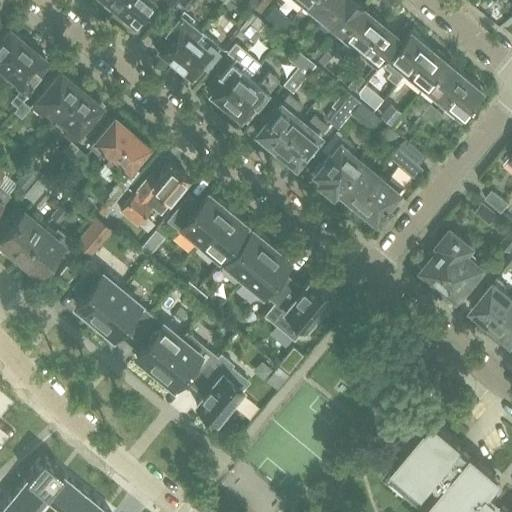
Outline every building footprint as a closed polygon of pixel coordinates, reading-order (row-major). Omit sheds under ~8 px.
[(105,0),(105,4),(110,9),(115,7),(116,8),(122,0),(105,0)] [(122,0),(116,8),(124,15),(123,19),(129,24),(133,22),(135,24),(155,0),(122,0)] [(245,0),(243,3),(252,9),(259,0),(245,0)] [(305,0),(304,2),(322,17),(335,0),(305,0)] [(335,0),(322,17),(340,32),(361,6),(361,5),(355,0),(335,0)] [(361,6),(340,32),(358,47),(380,21),(378,19),(379,17),(371,11),(369,12),(361,6)] [(181,11),(154,44),(162,50),(161,52),(172,60),(173,59),(174,60),(201,27),(181,11)] [(310,20),(301,29),(307,35),(316,25),(310,20)] [(380,21),(358,47),(370,57),(367,61),(373,66),(376,62),(398,36),(390,29),(391,27),(383,21),(381,22),(380,21)] [(233,23),(225,32),(232,38),(240,29),(233,23)] [(250,24),(243,32),(253,40),(260,32),(253,26),(250,24)] [(9,27),(0,38),(0,65),(6,70),(28,43),(30,40),(20,32),(16,33),(9,27)] [(175,60),(173,61),(183,69),(184,67),(196,77),(219,48),(222,44),(212,36),(202,28),(201,27),(174,60),(175,60)] [(387,55),(381,63),(394,73),(385,83),(391,88),(399,77),(406,70),(427,44),(420,38),(420,35),(413,29),(410,30),(409,29),(387,55)] [(328,34),(319,44),(325,49),(333,39),(328,34)] [(333,39),(325,49),(331,54),(340,44),(333,39)] [(28,43),(6,70),(24,85),(46,58),(39,52),(39,48),(30,40),(28,43)] [(221,67),(206,84),(214,91),(211,95),(221,103),(225,99),(227,101),(247,77),(249,74),(259,62),(250,54),(241,47),(234,41),(227,50),(234,56),(223,69),(221,67)] [(427,44),(406,70),(424,85),(444,60),(445,60),(445,59),(444,58),(444,54),(437,48),(434,50),(427,44)] [(295,47),(280,65),(291,73),(305,56),(295,47)] [(291,73),(290,74),(299,82),(315,64),(305,56),(291,73)] [(444,60),(424,85),(442,99),(463,74),(455,68),(456,64),(449,58),(445,60),(445,59),(445,60),(444,60)] [(59,69),(31,104),(41,112),(46,106),(57,115),(80,87),(83,84),(73,76),(69,77),(59,69)] [(228,102),(225,106),(235,115),(239,111),(247,118),(248,119),(258,106),(256,105),(265,94),(279,77),(269,70),(259,82),(249,74),(247,77),(227,101),(228,102)] [(357,72),(347,84),(350,87),(355,87),(364,77),(357,72)] [(463,74),(442,99),(461,115),(475,98),(478,99),(482,94),(481,91),(482,89),(480,88),(481,85),(474,79),(471,80),(463,74)] [(359,95),(375,107),(383,97),(364,82),(359,90),(359,95)] [(57,115),(53,120),(63,129),(62,130),(72,138),(101,104),(91,96),(92,92),(83,84),(80,87),(57,115)] [(19,90),(10,100),(17,106),(18,107),(23,100),(26,96),(19,90)] [(346,97),(328,119),(338,127),(346,116),(350,112),(360,100),(350,92),(346,97)] [(278,106),(257,132),(258,132),(258,133),(258,134),(258,135),(266,141),(267,141),(268,141),(269,141),(276,147),(299,118),(303,114),(297,108),(301,104),(289,95),(288,94),(278,106)] [(17,106),(13,110),(21,116),(29,106),(23,100),(18,107),(17,106)] [(360,100),(350,112),(370,129),(380,117),(372,111),(369,108),(360,100)] [(430,102),(421,113),(427,118),(435,107),(430,102)] [(435,107),(427,118),(433,123),(442,113),(435,107)] [(299,118),(276,147),(282,152),(282,153),(283,154),(291,161),(292,161),(293,161),(295,162),(326,125),(314,114),(310,119),(303,114),(299,118)] [(114,115),(89,145),(98,152),(102,147),(111,154),(131,130),(133,127),(124,120),(121,121),(114,115)] [(111,154),(105,162),(115,170),(117,168),(125,174),(149,144),(143,139),(143,135),(133,127),(131,130),(111,154)] [(337,141),(313,170),(321,177),(318,181),(332,192),(359,159),(347,149),(353,142),(343,134),(337,141)] [(405,138),(398,146),(419,164),(426,155),(405,138)] [(70,140),(62,151),(69,157),(78,146),(70,140)] [(69,157),(62,164),(72,173),(87,154),(78,146),(69,157)] [(398,146),(390,155),(391,156),(401,164),(411,173),(414,175),(422,167),(419,164),(398,146)] [(359,159),(332,192),(336,187),(344,194),(342,196),(350,203),(352,200),(355,202),(377,174),(359,159)] [(150,171),(119,209),(136,223),(137,221),(151,204),(152,203),(160,210),(187,177),(188,176),(170,161),(157,177),(150,171)] [(31,163),(14,183),(24,191),(40,171),(31,163)] [(0,168),(0,204),(3,202),(9,193),(0,186),(0,177),(4,172),(0,168)] [(43,170),(24,193),(25,194),(32,200),(42,189),(51,177),(43,170)] [(377,174),(355,202),(374,219),(375,217),(379,220),(388,209),(385,206),(403,184),(395,177),(390,174),(384,180),(377,174)] [(109,196),(105,201),(110,206),(114,200),(127,185),(119,179),(107,194),(109,196)] [(42,189),(32,200),(39,206),(49,195),(42,189)] [(492,189),(485,198),(501,211),(504,208),(510,202),(508,201),(511,196),(511,191),(506,200),(492,189)] [(188,191),(166,218),(197,243),(199,240),(228,205),(217,196),(215,198),(207,192),(199,201),(188,191)] [(481,201),(474,210),(481,216),(489,207),(481,201)] [(59,204),(50,215),(58,221),(67,210),(59,204)] [(23,210),(0,237),(0,240),(1,241),(0,242),(0,246),(2,249),(4,251),(11,250),(17,255),(42,226),(46,221),(27,205),(23,210)] [(228,205),(199,240),(219,255),(245,223),(237,217),(239,214),(228,205)] [(489,207),(481,216),(483,218),(489,222),(496,213),(489,207)] [(96,215),(75,240),(91,253),(112,228),(96,215)] [(42,226),(17,255),(37,272),(50,257),(54,260),(65,245),(69,241),(68,237),(57,228),(56,230),(46,221),(42,226)] [(511,227),(500,243),(510,250),(511,247),(511,227)] [(251,228),(224,260),(243,276),(272,241),(261,232),(259,235),(251,228)] [(428,251),(421,260),(424,267),(423,267),(424,268),(424,272),(430,277),(434,276),(441,281),(464,251),(465,252),(471,244),(451,228),(439,242),(442,244),(436,252),(428,251)] [(243,276),(240,279),(260,295),(263,292),(274,301),(293,278),(282,269),(289,260),(281,253),(283,251),(272,241),(243,276)] [(464,251),(441,281),(456,294),(459,291),(463,294),(484,268),(465,252),(464,251)] [(511,261),(506,256),(497,265),(504,271),(506,273),(511,265),(511,261)] [(90,262),(71,285),(82,294),(75,303),(83,310),(81,312),(92,321),(120,287),(119,286),(123,283),(106,268),(102,272),(101,271),(90,262)] [(479,301),(473,308),(481,315),(481,318),(488,324),(491,323),(492,324),(511,299),(511,297),(502,289),(507,283),(498,277),(497,275),(492,281),(477,299),(479,301)] [(293,278),(274,301),(304,326),(306,324),(309,326),(319,313),(317,311),(333,292),(320,281),(318,283),(311,278),(304,287),(293,278)] [(188,279),(183,285),(192,293),(197,286),(188,279)] [(197,286),(192,293),(201,301),(207,294),(197,286)] [(120,287),(92,321),(103,330),(105,328),(113,335),(121,326),(132,335),(151,312),(140,303),(120,287)] [(511,299),(492,324),(492,327),(498,332),(501,331),(510,339),(511,337),(511,299)] [(151,312),(132,335),(143,344),(135,353),(143,359),(141,362),(152,371),(181,337),(180,336),(162,321),(151,312)] [(181,337),(152,371),(164,380),(166,378),(174,384),(181,376),(192,385),(211,362),(217,354),(206,345),(186,329),(180,336),(181,337)] [(211,362),(192,385),(201,392),(203,394),(196,403),(202,408),(200,411),(213,421),(215,419),(229,402),(232,404),(242,391),(241,390),(249,379),(231,364),(234,362),(220,351),(217,354),(211,362)] [(461,387),(456,392),(462,397),(467,391),(461,387)] [(455,396),(448,405),(462,416),(469,407),(473,410),(480,402),(468,393),(461,401),(455,396)] [(397,469),(389,478),(426,509),(423,511),(492,511),(489,509),(496,499),(487,492),(499,478),(469,453),(468,455),(459,447),(461,446),(433,423),(396,468),(397,469)] [(14,490),(13,492),(32,507),(46,490),(45,489),(61,470),(62,471),(62,470),(52,462),(42,454),(32,466),(26,474),(27,475),(14,490)] [(61,470),(45,489),(46,490),(61,502),(72,511),(80,511),(93,497),(62,471),(61,470)] [(13,492),(0,507),(0,511),(28,511),(32,507),(13,492)] [(80,511),(111,511),(93,497),(80,511)]
